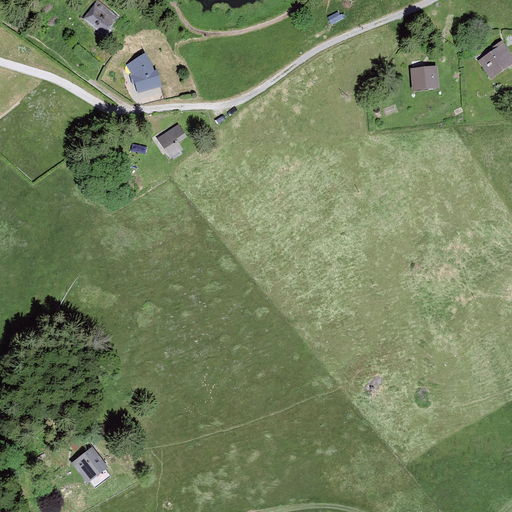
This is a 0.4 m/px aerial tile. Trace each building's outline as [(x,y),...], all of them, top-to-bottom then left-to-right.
[(97,2),(83,20),(106,38),(120,20),(97,2)] [(485,63),(487,66),(482,70),(490,81),(511,67),(506,58),(509,56),(502,45),(495,50),(497,54),(485,63)] [(146,56),(126,66),(132,78),(152,67),(146,56)] [(154,74),(152,67),(132,78),(135,85),(138,96),(163,89),(157,74),(154,74)] [(436,88),(434,73),(424,74),(423,70),(416,72),(417,80),(414,81),(415,91),(436,88)] [(179,127),(158,140),(170,159),(183,151),(179,146),(188,140),(179,127)] [(93,448),(71,465),(88,486),(109,469),(93,448)]
